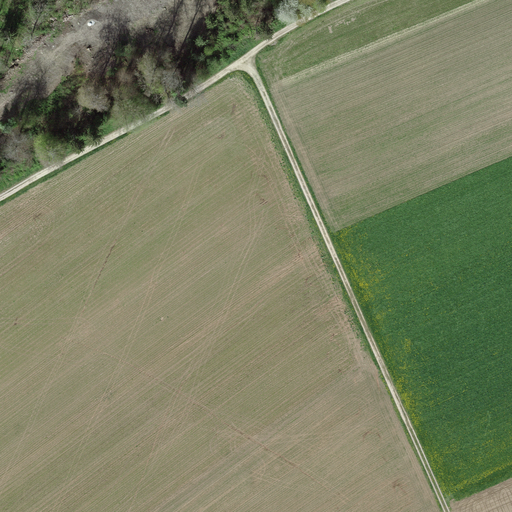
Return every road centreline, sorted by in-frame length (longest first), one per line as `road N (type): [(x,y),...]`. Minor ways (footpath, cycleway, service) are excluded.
road 1 (track): [(246,58),(443,511)]
road 2 (track): [(246,58),(0,194)]
